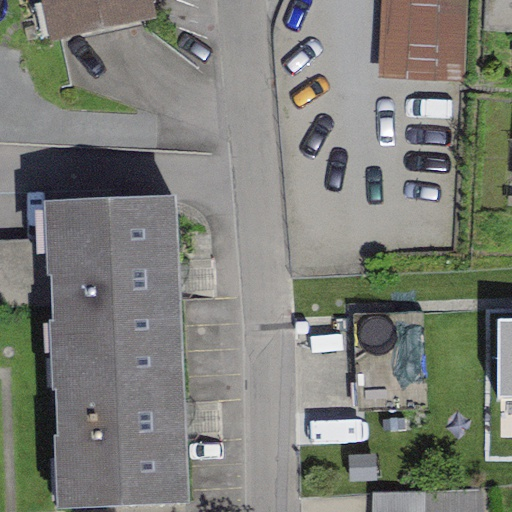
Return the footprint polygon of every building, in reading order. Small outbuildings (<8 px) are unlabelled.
[(149,33),(141,0),(33,0),(47,57),(149,33)] [(453,76),(455,0),(372,0),(370,74),(453,76)] [(177,355),(173,209),(32,213),(33,236),(0,237),(0,288),(34,288),(36,359),(177,355)] [(412,404),(410,304),(341,306),(344,405),(412,404)] [(184,500),(177,355),(36,359),(46,508),(184,500)]
